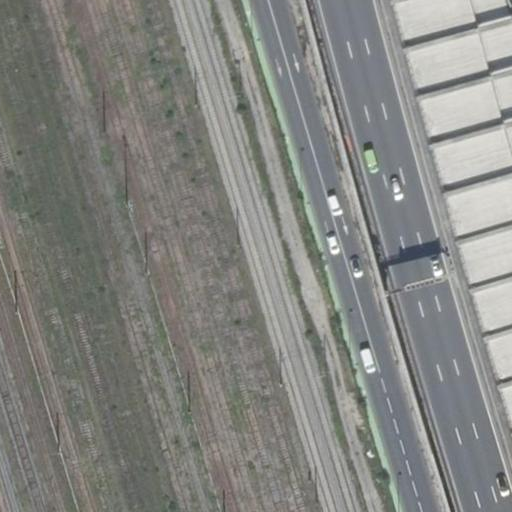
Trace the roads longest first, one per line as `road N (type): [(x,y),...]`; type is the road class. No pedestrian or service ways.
road 1 (primary): [(268,0),(420,511)]
road 2 (motorway): [(347,0),(491,511)]
road 3 (motorway): [(511,319),(431,0)]
